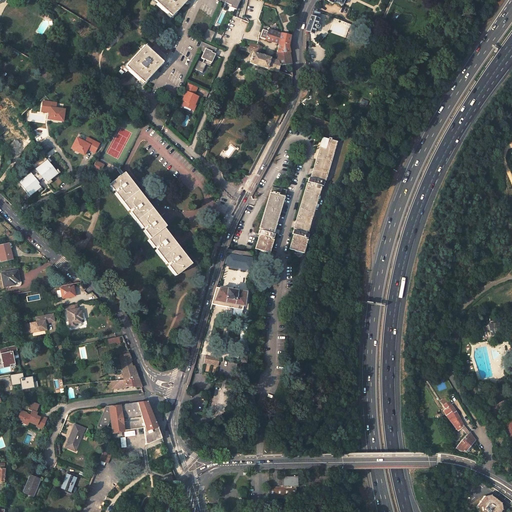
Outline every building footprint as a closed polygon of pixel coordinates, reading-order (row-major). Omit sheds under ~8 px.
[(185,0),(153,0),(171,17),(185,0)] [(220,0),(220,2),(235,9),(238,0),(220,0)] [(316,25),(318,20),(316,19),(316,18),(312,17),(312,18),(310,17),(306,31),(308,32),(313,33),(315,28),(317,28),(318,27),(318,26),(318,25),(316,25)] [(270,27),(263,25),(262,27),(259,38),(279,44),(276,55),(278,61),(279,66),(287,66),(289,49),(288,46),(289,40),(289,36),(281,34),(269,30),(270,27)] [(210,42),(214,32),(207,29),(203,39),(210,42)] [(217,48),(202,41),(199,49),(205,51),(202,58),(204,59),(203,62),(199,60),(195,69),(203,72),(206,64),(208,60),(211,62),(217,48)] [(249,63),(267,69),(270,58),(264,56),(265,54),(262,54),(262,56),(260,55),(262,46),(257,44),(256,45),(255,49),(254,53),(252,53),(249,63)] [(163,62),(144,46),(125,66),(143,83),(163,62)] [(270,58),(267,69),(277,72),(279,66),(278,61),(270,58)] [(196,88),(188,85),(185,91),(187,92),(184,98),(183,101),(184,101),(183,105),(194,110),(195,106),(194,105),(197,99),(197,97),(193,95),(196,88)] [(58,121),(63,122),(64,110),(55,109),(56,104),(43,102),(41,112),(49,113),(48,120),(53,121),(53,119),(58,120),(58,121)] [(11,107),(0,117),(0,124),(2,123),(3,122),(8,118),(15,111),(11,107)] [(18,123),(14,119),(12,121),(8,118),(3,122),(11,131),(10,132),(21,143),(28,137),(16,125),(18,123)] [(2,123),(10,132),(11,131),(3,122),(2,123)] [(87,150),(94,154),(99,145),(87,139),(84,144),(76,139),(71,150),(75,152),(76,151),(80,153),(79,154),(84,156),(87,150)] [(322,140),(310,179),(311,180),(311,181),(309,181),(308,184),(310,185),(309,186),(307,186),(293,231),(295,232),(295,233),(293,233),(292,237),(294,238),(293,239),(292,239),(288,252),(302,256),(307,243),(304,242),(304,241),(307,241),(308,237),(307,237),(321,189),(323,189),(324,185),(322,185),(322,183),(325,183),(336,144),(322,140)] [(29,169),(29,170),(24,174),(32,185),(38,181),(36,178),(48,169),(50,171),(58,165),(50,154),(29,169)] [(92,170),(100,175),(104,166),(96,162),(92,170)] [(36,178),(38,181),(50,171),(48,169),(36,178)] [(166,228),(126,173),(110,185),(150,240),(148,241),(175,277),(191,266),(164,229),(166,228)] [(32,185),(24,174),(23,175),(31,186),(32,185)] [(271,236),(282,199),(277,198),(278,196),(284,198),(286,193),(281,191),(280,193),(271,190),(259,231),(260,232),(260,233),(258,233),(257,237),(258,237),(254,252),(268,256),(271,243),(269,242),(269,241),(272,242),(273,237),(271,236)] [(10,245),(0,246),(0,256),(1,263),(13,261),(10,245)] [(228,250),(227,268),(249,270),(251,252),(228,250)] [(17,272),(2,275),(4,288),(15,286),(14,284),(19,283),(17,272)] [(72,287),(61,290),(63,299),(74,297),(72,287)] [(242,307),(245,294),(215,288),(211,306),(241,311),(241,307),(242,307)] [(81,312),(79,312),(79,310),(67,311),(69,327),(74,326),(74,324),(81,323),(80,320),(83,320),(81,312)] [(54,322),(53,315),(35,318),(36,323),(24,326),(25,332),(30,331),(31,334),(46,331),(45,324),(54,322)] [(486,324),(489,336),(496,334),(493,322),(486,324)] [(0,349),(0,374),(14,372),(11,351),(16,350),(16,347),(0,349)] [(128,354),(119,357),(123,380),(138,379),(136,373),(134,368),(132,368),(130,363),(132,362),(128,354)] [(204,363),(218,366),(219,358),(214,357),(205,355),(204,363)] [(32,382),(31,376),(23,377),(22,373),(10,375),(11,385),(19,384),(20,390),(37,387),(36,381),(32,382)] [(141,389),(138,379),(123,380),(116,381),(117,388),(126,388),(126,387),(141,389)] [(446,416),(457,430),(463,425),(456,412),(448,401),(442,406),(444,410),(443,410),(444,414),(446,416)] [(29,421),(36,425),(35,426),(42,429),(46,418),(40,416),(39,417),(35,415),(37,412),(35,412),(38,405),(34,403),(33,403),(31,406),(30,406),(29,410),(33,411),(31,415),(27,414),(27,413),(22,410),(18,419),(23,421),(22,422),(28,425),(29,421)] [(137,404),(144,428),(143,428),(143,429),(146,445),(149,444),(162,439),(157,428),(147,403),(137,404)] [(119,406),(119,408),(121,430),(124,430),(124,431),(143,429),(143,428),(144,428),(137,404),(119,406)] [(111,434),(121,432),(121,430),(119,408),(105,409),(97,428),(111,434)] [(75,452),(85,429),(75,425),(65,447),(75,452)] [(455,449),(465,453),(475,440),(470,433),(461,440),(460,441),(455,449)] [(149,444),(150,449),(164,444),(162,439),(149,444)] [(110,457),(109,454),(103,452),(100,461),(105,463),(108,462),(110,457)] [(77,478),(67,473),(60,490),(70,494),(77,478)] [(30,475),(23,493),(33,497),(41,480),(30,475)] [(272,498),(297,496),(296,485),(298,485),(297,476),(282,477),(283,486),(271,487),(272,498)] [(500,511),(502,511),(501,502),(491,495),(483,496),(476,506),(476,511),(500,511)]
